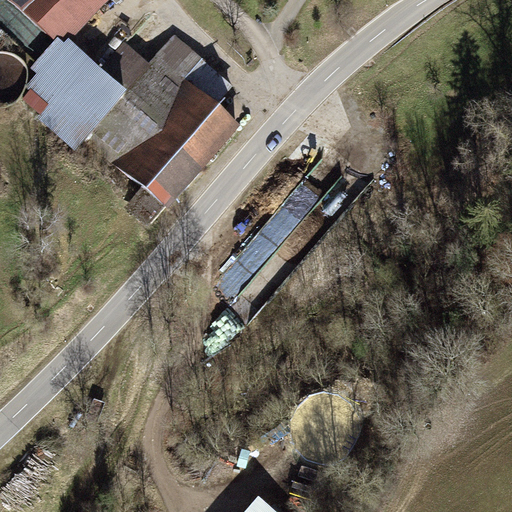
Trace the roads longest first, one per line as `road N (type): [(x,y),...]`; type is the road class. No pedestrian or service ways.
road 1 (tertiary): [(0,430),(304,108),(427,0)]
road 2 (track): [(183,511),(159,444),(202,316),(205,257),(196,228)]
road 3 (track): [(511,360),(394,511)]
